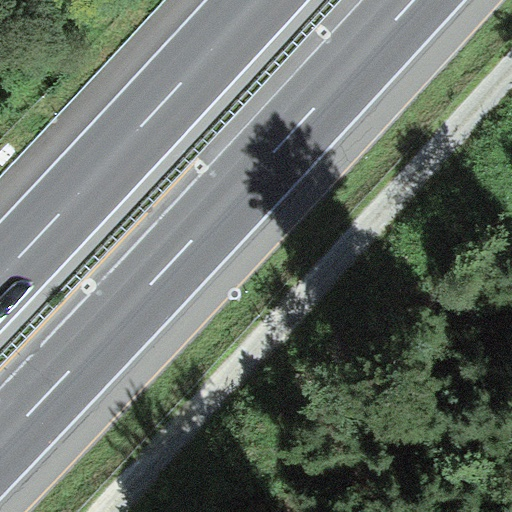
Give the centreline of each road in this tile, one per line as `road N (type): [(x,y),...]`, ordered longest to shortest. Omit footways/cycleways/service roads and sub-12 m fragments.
road 1 (track): [(511,55),(99,511)]
road 2 (motorway): [(0,444),(414,0)]
road 3 (motorway): [(257,0),(0,277)]
